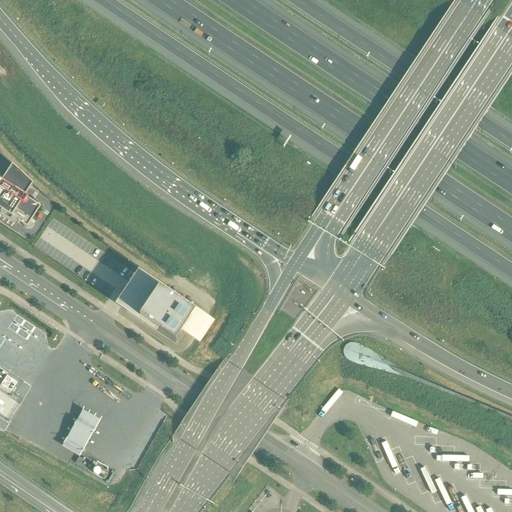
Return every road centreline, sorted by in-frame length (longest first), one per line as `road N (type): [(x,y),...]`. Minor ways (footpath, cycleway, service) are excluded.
road 1 (motorway): [(102,0),(511,271)]
road 2 (motorway): [(163,0),(511,231)]
road 3 (motorway): [(0,18),(106,127),(253,236)]
road 4 (motorway): [(511,182),(238,0)]
road 5 (primary): [(468,0),(295,263)]
road 6 (primary): [(346,296),(511,44)]
road 7 (motorway): [(511,142),(297,0)]
road 8 (secondary): [(276,294),(154,511)]
road 9 (secondary): [(182,511),(331,316)]
road 10 (tertiary): [(197,399),(0,266)]
road 11 (tertiary): [(197,399),(365,511)]
road 12 (motorway): [(387,323),(511,392)]
